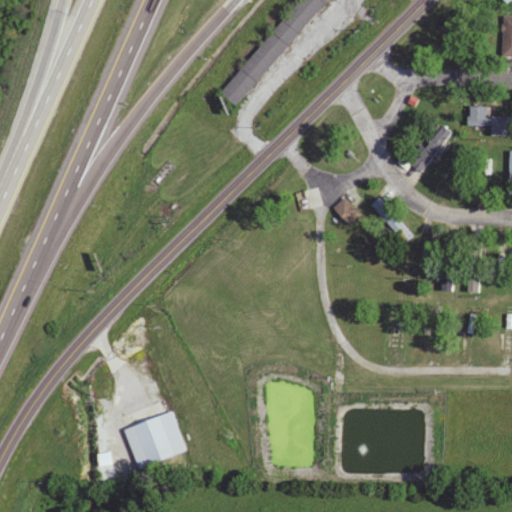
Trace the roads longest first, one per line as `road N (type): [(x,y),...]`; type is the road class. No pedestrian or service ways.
road 1 (tertiary): [(0,461),(57,372),(105,318),(429,0)]
road 2 (residential): [(369,59),(380,72),(410,79),(511,86),(461,224),(430,213),(380,173),(322,190),(281,146)]
road 3 (trunk): [(0,340),(156,0)]
road 4 (residential): [(322,190),(327,303),(360,362),(395,373),(511,374)]
road 5 (trunk): [(50,232),(240,0)]
road 6 (trunk): [(91,0),(0,204)]
road 7 (trunk): [(64,0),(36,124)]
